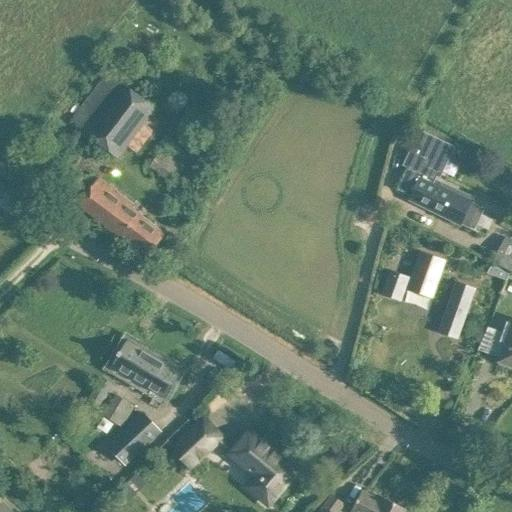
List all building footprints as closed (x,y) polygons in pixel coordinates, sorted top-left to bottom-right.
[(315,55),(308,66),(327,78),(335,67),(315,55)] [(83,133),(118,158),(128,146),(137,154),(157,127),(154,124),(157,120),(152,116),(156,110),(107,74),(72,120),(85,130),(83,133)] [(420,131),(421,130),(419,130),(404,162),(409,164),(397,190),(411,197),(409,201),(461,225),(462,225),(470,229),(481,207),(472,203),(474,199),(438,182),(437,186),(433,184),(436,176),(440,178),(441,177),(440,177),(454,147),(420,131)] [(175,184),(187,166),(162,149),(150,166),(175,184)] [(147,257),(159,241),(166,233),(133,208),(135,204),(99,177),(78,205),(147,257)] [(511,270),(511,238),(506,235),(493,260),(511,270)] [(389,271),(382,293),(391,296),(401,299),(404,292),(404,293),(405,289),(432,298),(446,260),(420,250),(410,279),(389,271)] [(490,264),(487,273),(505,280),(508,274),(490,264)] [(442,321),(439,330),(445,333),(444,333),(458,338),(475,290),(455,282),(442,320),(442,321)] [(511,324),(509,334),(487,326),(478,350),(500,358),(499,361),(511,366),(511,324)] [(119,356),(111,368),(164,399),(180,371),(128,340),(121,352),(119,351),(117,355),(119,356)] [(102,376),(86,402),(97,409),(113,383),(102,376)] [(103,416),(110,420),(123,426),(135,405),(114,395),(103,416)] [(143,414),(109,445),(125,463),(159,431),(143,414)] [(189,432),(173,447),(180,454),(175,459),(185,470),(190,465),(191,466),(220,439),(222,438),(204,419),(189,432)] [(269,504),(278,493),(291,477),(275,464),(280,458),(248,431),(230,453),(257,476),(248,487),(269,504)] [(128,493),(137,486),(138,485),(130,477),(121,485),(128,493)] [(404,511),(406,509),(383,497),(381,501),(362,490),(351,511),(352,511),(404,511)] [(311,511),(338,511),(344,504),(332,494),(318,511),(312,511),(311,511)]
